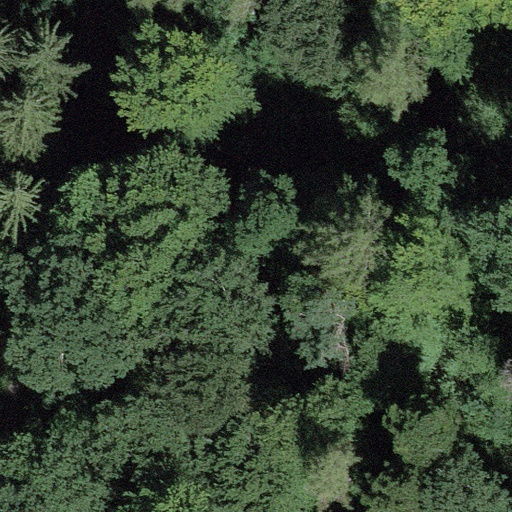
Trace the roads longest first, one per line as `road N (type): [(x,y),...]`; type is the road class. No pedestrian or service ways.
road 1 (track): [(472,0),(387,347),(379,454),(387,511)]
road 2 (track): [(92,0),(63,92),(0,455)]
